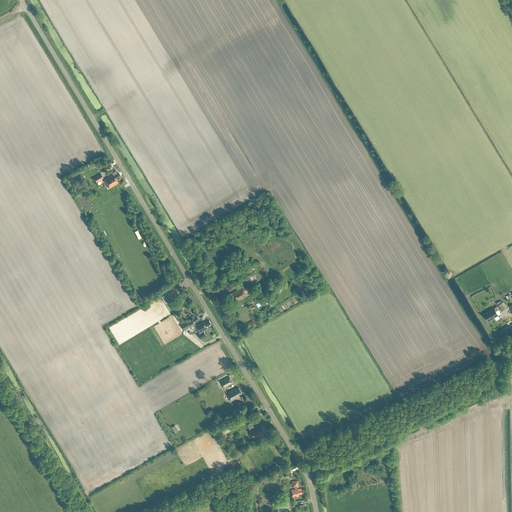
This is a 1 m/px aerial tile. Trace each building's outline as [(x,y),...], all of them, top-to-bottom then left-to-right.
[(90,170),(97,166),(95,162),(88,166),(90,170)] [(116,178),(121,175),(118,172),(117,172),(116,170),(112,172),(113,173),(103,180),(109,188),(118,182),(116,178)] [(97,182),(104,178),(101,173),(94,177),(97,182)] [(255,280),(252,273),(247,276),(251,283),(255,280)] [(239,297),(240,300),(251,293),(247,287),(244,286),(229,295),(233,301),(239,297)] [(494,307),(484,313),(488,320),(498,314),(496,310),(499,308),(497,305),(494,307)] [(194,322),(199,319),(197,316),(188,321),(187,320),(181,323),(185,330),(190,326),(195,323),(194,322)] [(204,331),(203,330),(207,327),(207,326),(211,323),(209,319),(204,322),(204,321),(196,326),(200,332),(201,333),(198,334),(201,338),(206,335),(204,331)] [(232,383),(229,376),(221,381),(224,387),(232,383)] [(234,389),(227,392),(231,400),(240,396),(239,395),(242,393),(239,387),(235,389),(235,388),(234,389)] [(235,414),(244,409),(241,405),(239,406),(233,410),(235,414)] [(245,419),(243,416),(233,421),(235,425),(245,419)] [(220,433),(231,427),(230,423),(218,429),(220,433)] [(261,425),(251,430),(255,437),(265,432),(261,425)] [(299,493),(304,492),(304,488),(302,489),(302,487),(292,489),(293,496),(299,495),(299,493)] [(286,506),(284,506),(278,507),(279,511),(285,510),(291,509),(290,505),(289,505),(290,505),(290,503),(285,503),(286,506)]
